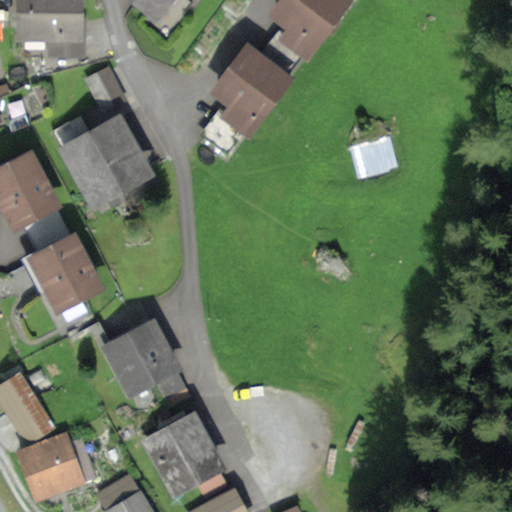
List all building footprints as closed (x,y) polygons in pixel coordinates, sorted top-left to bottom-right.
[(76,0),(20,0),(19,38),(75,40),(76,0)] [(170,0),(140,0),(139,2),(158,17),(170,0)] [(284,38),(306,53),(342,1),(340,0),(285,0),(275,16),(292,28),(284,38)] [(283,77),(248,52),(218,93),(233,103),(224,115),(244,130),(283,77)] [(113,67),(90,77),(107,118),(130,108),(113,67)] [(120,117),(60,149),(94,211),(154,179),(120,117)] [(31,155),(0,171),(0,210),(16,239),(63,213),(31,155)] [(73,240),(26,266),(56,322),(104,296),(73,240)] [(152,326),(109,349),(133,393),(176,370),(152,326)] [(18,378),(0,388),(0,395),(28,441),(50,428),(18,378)] [(192,418),(150,441),(177,490),(219,467),(192,418)] [(63,439),(22,454),(38,497),(79,482),(63,439)] [(246,511),(234,488),(190,511),(246,511)] [(155,511),(144,493),(111,511),(155,511)]
